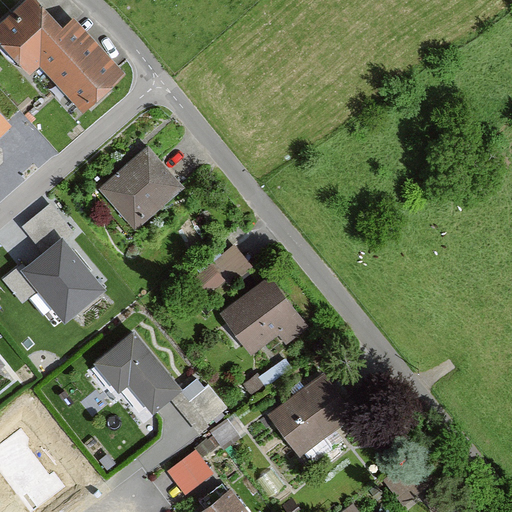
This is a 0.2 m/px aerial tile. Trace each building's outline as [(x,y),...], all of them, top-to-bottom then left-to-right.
[(65,28),(38,0),(27,0),(0,26),(0,40),(33,75),(41,67),(85,114),(127,74),(75,18),(65,28)] [(0,135),(10,127),(0,115),(0,135)] [(148,149),(102,190),(138,231),(184,190),(148,149)] [(102,277),(63,230),(27,259),(66,307),(102,277)] [(237,241),(213,260),(234,285),(257,266),(237,241)] [(310,330),(269,278),(220,316),(252,356),(278,335),(288,348),(310,330)] [(96,362),(121,392),(131,384),(155,413),(185,389),(136,330),(96,362)] [(205,374),(187,384),(208,420),(226,410),(205,374)] [(354,417),(324,376),(269,417),(300,458),(354,417)] [(21,427),(0,442),(0,472),(29,511),(30,511),(66,486),(21,427)] [(213,477),(196,454),(170,473),(187,496),(213,477)] [(247,511),(231,491),(203,511),(247,511)]
